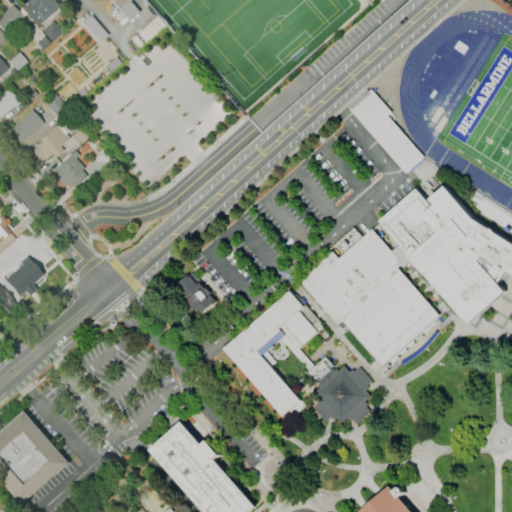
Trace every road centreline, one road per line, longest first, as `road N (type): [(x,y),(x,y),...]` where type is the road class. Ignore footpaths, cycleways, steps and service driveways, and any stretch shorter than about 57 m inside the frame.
road 1 (secondary): [(294,127),(110,292)]
road 2 (residential): [(66,240),(94,218),(156,210),(255,126)]
road 3 (secondary): [(438,0),(294,127)]
road 4 (residential): [(110,292),(0,164)]
